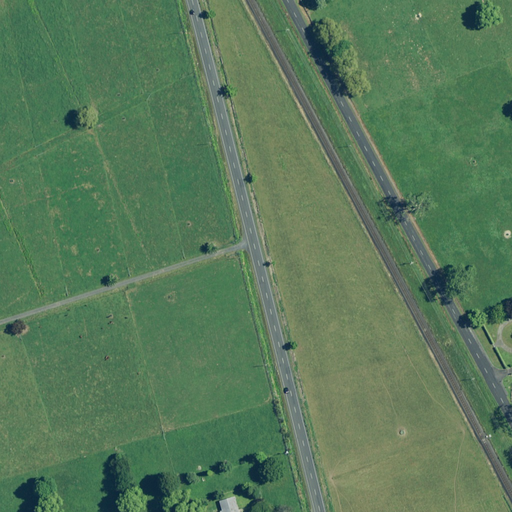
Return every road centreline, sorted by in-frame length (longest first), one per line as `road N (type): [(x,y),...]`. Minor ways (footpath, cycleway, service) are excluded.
road 1 (tertiary): [(319,511),(193,0)]
road 2 (unclassified): [(289,0),(511,419)]
